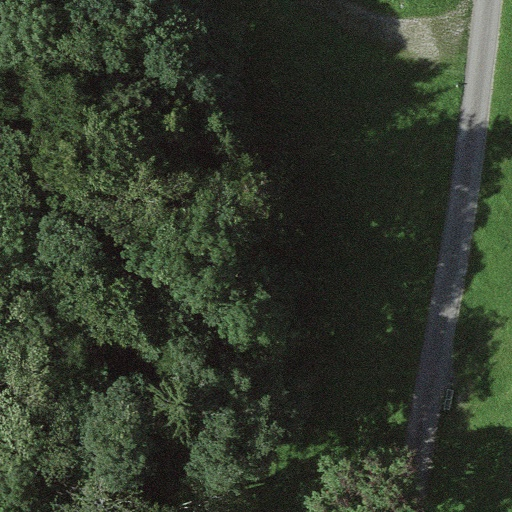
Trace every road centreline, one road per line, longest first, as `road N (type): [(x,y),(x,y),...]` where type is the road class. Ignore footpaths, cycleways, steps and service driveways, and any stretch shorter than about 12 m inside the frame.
road 1 (unclassified): [(409,511),(428,440),(491,0)]
road 2 (track): [(485,50),(422,44),(314,0)]
